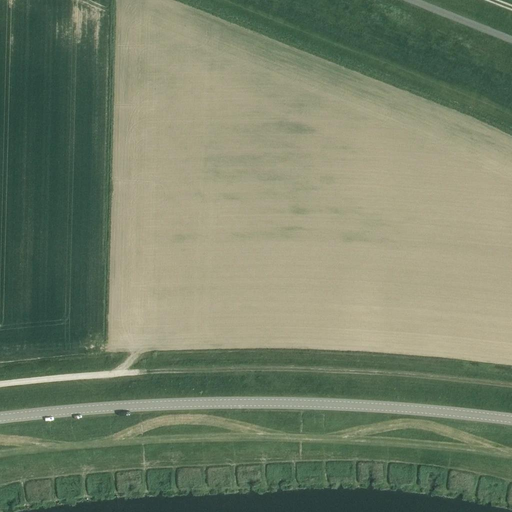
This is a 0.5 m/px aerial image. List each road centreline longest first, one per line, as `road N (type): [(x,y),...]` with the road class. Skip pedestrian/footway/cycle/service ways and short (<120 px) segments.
road 1 (tertiary): [(511,419),(229,402),(0,417)]
road 2 (track): [(420,449),(294,437),(160,437),(0,453)]
road 3 (track): [(511,386),(345,370),(146,370)]
road 4 (unclassified): [(146,370),(0,384)]
